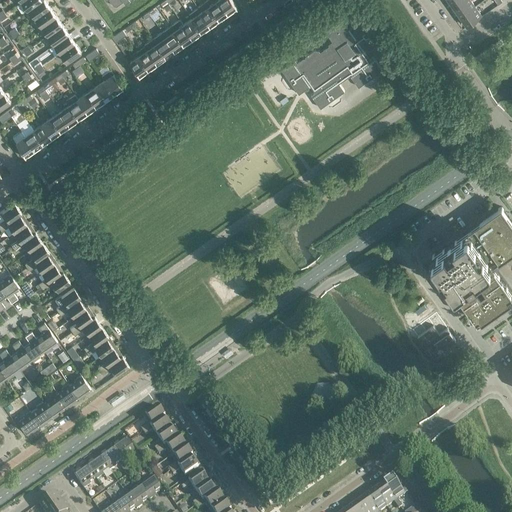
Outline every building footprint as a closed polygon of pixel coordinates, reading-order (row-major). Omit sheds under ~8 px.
[(41,0),(23,0),(22,1),(28,10),(30,9),(41,0)] [(45,0),(41,0),(30,9),(36,18),(50,8),(45,0)] [(207,0),(206,1),(219,20),(228,14),(218,0),(207,0)] [(237,7),(232,0),(218,0),(228,14),(237,7)] [(475,6),(470,0),(464,0),(453,8),(460,17),(475,6)] [(219,20),(206,1),(197,7),(198,8),(211,26),(219,20)] [(482,16),(475,6),(460,17),(467,27),(482,16)] [(57,16),(50,8),(36,18),(42,27),(57,16)] [(211,26),(198,8),(189,14),(192,18),(202,32),(211,26)] [(63,25),(57,16),(42,27),(48,36),(63,25)] [(326,32),(329,36),(333,43),(320,52),(319,50),(315,49),(305,56),(305,58),(304,58),(297,62),(295,60),(282,70),(284,72),(283,74),(287,80),(289,80),(292,84),(291,86),(295,91),(298,92),(299,94),(301,93),(311,86),(315,92),(311,95),(320,108),(323,106),(325,107),(330,103),(331,101),(334,98),(337,99),(342,95),(342,92),(345,91),(339,83),(350,75),(359,87),(361,86),(363,86),(368,82),(369,80),(373,77),(375,78),(380,74),(381,72),(383,70),(373,57),(369,59),(365,53),(367,52),(377,45),(375,43),(376,40),(372,35),(370,35),(367,31),(367,29),(364,23),(361,23),(360,21),(348,29),(346,26),(348,24),(342,17),(334,23),(335,25),(326,32)] [(202,32),(192,18),(183,25),(193,38),(202,32)] [(180,20),(171,26),(184,45),(193,38),(183,25),(180,20)] [(69,34),(63,25),(48,36),(54,44),(69,34)] [(184,45),(171,26),(162,32),(175,51),(184,45)] [(125,36),(121,31),(112,37),(116,42),(125,36)] [(162,32),(153,38),(167,57),(175,51),(162,32)] [(75,43),(69,34),(54,44),(61,53),(75,43)] [(153,38),(144,45),(145,46),(158,63),(167,57),(153,38)] [(82,52),(75,43),(61,53),(67,62),(82,52)] [(158,63),(145,46),(136,52),(139,56),(149,70),(158,63)] [(100,54),(96,48),(86,56),(90,61),(100,54)] [(149,70),(139,56),(130,62),(140,76),(149,70)] [(102,76),(105,80),(115,94),(124,87),(111,69),(102,76)] [(115,94),(105,80),(96,86),(106,100),(115,94)] [(106,100),(96,86),(87,92),(97,106),(106,100)] [(46,90),(40,94),(44,99),(50,95),(46,90)] [(97,106),(87,92),(78,98),(88,112),(97,106)] [(0,109),(11,102),(5,93),(0,95),(0,109)] [(33,98),(28,102),(32,108),(37,104),(33,98)] [(88,112),(78,98),(69,105),(79,119),(88,112)] [(28,102),(23,106),(26,111),(31,107),(28,102)] [(79,119),(69,105),(61,111),(70,125),(79,119)] [(16,113),(12,108),(8,111),(11,116),(16,113)] [(11,116),(8,111),(0,116),(0,119),(2,122),(11,116)] [(70,125),(61,111),(52,117),(62,131),(70,125)] [(62,131),(52,117),(43,123),(53,137),(62,131)] [(26,118),(17,124),(22,131),(35,150),(44,143),(34,130),(26,118)] [(53,137),(43,123),(34,130),(44,143),(53,137)] [(35,150),(22,131),(13,137),(26,156),(35,150)] [(0,222),(0,227),(21,213),(14,202),(0,212),(0,213),(4,219),(0,222)] [(467,231),(436,252),(433,254),(433,255),(432,255),(432,256),(432,257),(434,260),(435,260),(454,287),(476,318),(475,318),(477,321),(478,321),(479,322),(480,321),(483,319),(510,299),(511,300),(511,298),(511,291),(511,292),(493,266),(511,252),(511,221),(504,211),(505,211),(502,208),(502,207),(501,207),(500,207),(497,209),(497,210),(467,231)] [(28,222),(21,213),(0,227),(0,229),(1,232),(9,226),(13,233),(28,222)] [(35,232),(28,222),(13,233),(18,239),(10,244),(13,248),(35,232)] [(42,242),(35,232),(13,248),(15,251),(23,246),(27,252),(42,242)] [(49,252),(42,242),(27,252),(32,259),(24,264),(27,267),(49,252)] [(56,262),(49,252),(27,267),(29,271),(37,266),(41,272),(56,262)] [(63,271),(56,262),(41,272),(46,278),(38,284),(40,287),(63,271)] [(40,287),(36,290),(38,294),(50,285),(55,292),(70,282),(63,271),(40,287)] [(0,282),(0,287),(6,297),(11,303),(18,299),(14,294),(13,295),(11,293),(19,288),(10,274),(2,279),(4,280),(0,282)] [(73,286),(59,297),(54,300),(59,306),(56,309),(58,312),(80,297),(73,286)] [(87,306),(80,297),(58,312),(61,316),(68,310),(73,317),(87,306)] [(94,316),(87,306),(73,317),(77,323),(70,328),(72,332),(94,316)] [(437,313),(413,330),(426,349),(434,343),(440,352),(456,340),(437,313)] [(101,326),(94,316),(72,332),(74,335),(82,330),(86,336),(101,326)] [(53,319),(47,323),(52,330),(58,326),(53,319)] [(36,339),(45,351),(46,352),(53,348),(52,346),(58,342),(44,323),(37,328),(41,332),(43,331),(44,333),(36,339)] [(108,336),(101,326),(86,336),(91,343),(83,348),(86,351),(108,336)] [(23,348),(32,360),(33,361),(40,357),(39,355),(45,351),(36,339),(31,332),(25,337),(28,341),(30,340),(31,342),(23,348)] [(115,346),(108,336),(86,351),(88,355),(96,350),(100,356),(115,346)] [(10,356),(19,369),(20,370),(27,365),(26,364),(32,360),(23,348),(18,341),(12,346),(15,350),(17,349),(18,351),(10,356)] [(122,355),(115,346),(100,356),(105,362),(97,368),(100,371),(122,355)] [(0,363),(0,368),(6,378),(7,379),(14,374),(13,373),(19,369),(10,356),(6,350),(0,353),(0,355),(3,359),(4,358),(5,360),(0,363)] [(64,352),(59,356),(63,362),(68,358),(64,352)] [(129,366),(122,355),(100,371),(102,374),(110,369),(114,376),(129,366)] [(69,386),(78,398),(79,400),(84,396),(83,395),(91,389),(81,375),(74,380),(75,382),(69,386)] [(56,395),(65,407),(66,409),(71,405),(70,404),(78,398),(69,386),(68,384),(61,389),(62,391),(56,395)] [(334,394),(328,385),(317,386),(313,396),(319,405),(330,404),(334,394)] [(44,404),(52,416),(53,418),(58,414),(57,413),(65,407),(56,395),(55,393),(48,398),(49,400),(44,404)] [(31,413),(39,425),(41,427),(45,423),(44,422),(52,416),(44,404),(42,402),(35,407),(37,409),(31,413)] [(10,404),(5,407),(8,412),(13,409),(10,404)] [(140,429),(143,432),(165,417),(158,406),(143,417),(148,423),(140,429)] [(24,418),(18,422),(28,436),(33,432),(32,431),(39,425),(31,413),(30,411),(23,416),(24,418)] [(172,426),(165,417),(143,432),(145,436),(153,430),(157,437),(172,426)] [(179,436),(172,426),(157,437),(162,443),(154,448),(156,452),(179,436)] [(186,446),(179,436),(156,452),(159,455),(166,450),(171,456),(186,446)] [(113,448),(121,460),(122,462),(129,457),(128,455),(134,451),(124,437),(119,440),(120,442),(113,448)] [(100,457),(108,469),(110,470),(117,466),(115,464),(121,460),(113,448),(111,446),(107,449),(108,451),(100,457)] [(192,456),(186,446),(171,456),(175,463),(168,468),(170,471),(192,456)] [(87,466),(96,478),(97,479),(104,475),(103,473),(108,469),(100,457),(99,455),(94,458),(95,460),(87,466)] [(200,466),(192,456),(170,471),(173,475),(180,470),(185,476),(200,466)] [(90,482),(96,478),(87,466),(86,464),(81,467),(82,469),(74,475),(84,489),(91,484),(90,482)] [(124,465),(121,467),(126,474),(129,472),(124,465)] [(151,471),(155,475),(160,472),(156,467),(151,471)] [(191,485),(195,491),(210,481),(203,471),(181,486),(183,490),(191,485)] [(140,486),(148,498),(149,500),(154,497),(153,495),(161,489),(152,475),(144,480),(145,482),(140,486)] [(393,478),(384,484),(400,508),(402,506),(397,499),(405,494),(393,478)] [(217,491),(210,481),(195,491),(200,498),(193,503),(195,506),(217,491)] [(127,495),(136,507),(137,509),(142,506),(140,504),(148,498),(140,486),(139,484),(132,489),(133,491),(127,495)] [(400,508),(384,484),(375,491),(387,507),(394,502),(399,509),(400,508)] [(224,501),(217,491),(195,506),(197,510),(205,504),(209,511),(224,501)] [(387,507),(375,491),(366,497),(377,511),(379,511),(380,511),(387,507)] [(114,504),(119,511),(129,511),(136,507),(127,495),(126,493),(119,498),(120,500),(114,504)] [(39,504),(44,511),(47,511),(60,503),(54,494),(39,504)] [(377,511),(366,497),(358,503),(363,511),(377,511)] [(228,511),(231,510),(224,501),(209,511),(210,511),(228,511)] [(119,511),(114,504),(113,502),(106,507),(107,509),(102,511),(119,511)] [(65,511),(66,511),(60,503),(47,511),(65,511)] [(363,511),(358,503),(349,509),(350,511),(363,511)]
